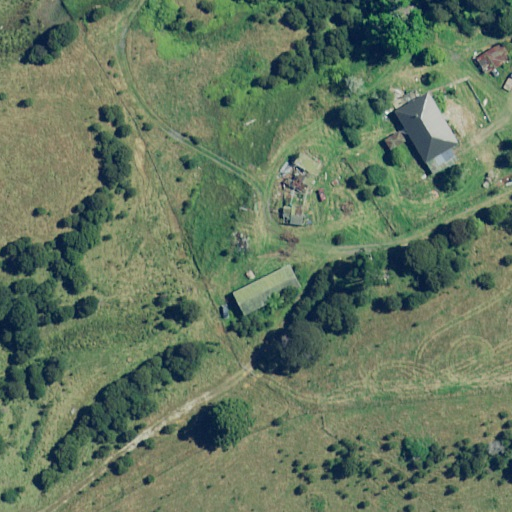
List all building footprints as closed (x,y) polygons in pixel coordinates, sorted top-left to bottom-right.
[(509,60),(498,44),(475,59),(486,75),(509,60)] [(395,114),(404,128),(384,140),(390,150),(410,138),(432,175),(453,163),(447,152),(458,146),(428,95),(395,114)] [(321,167),(299,155),(284,183),(306,195),(321,167)] [(303,210),(283,208),(282,225),(302,226),(303,210)] [(299,288),(289,267),(233,295),(243,316),(299,288)]
